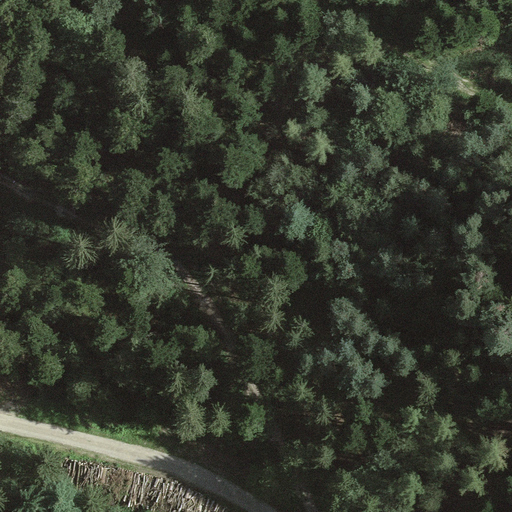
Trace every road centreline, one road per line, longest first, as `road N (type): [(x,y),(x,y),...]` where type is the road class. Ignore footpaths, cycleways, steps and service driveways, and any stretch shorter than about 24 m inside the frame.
road 1 (track): [(0,178),(161,253),(206,297),(315,511)]
road 2 (track): [(260,511),(167,460),(0,418)]
